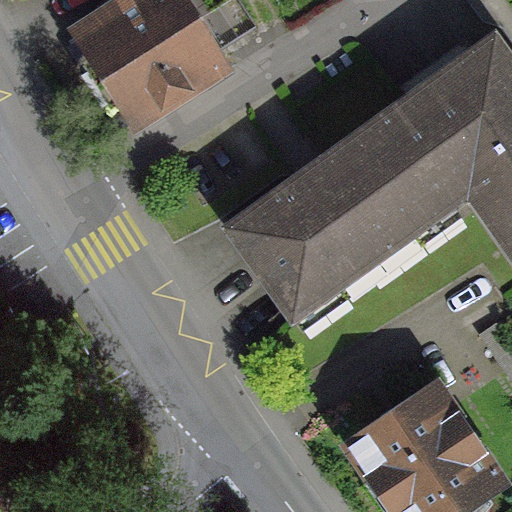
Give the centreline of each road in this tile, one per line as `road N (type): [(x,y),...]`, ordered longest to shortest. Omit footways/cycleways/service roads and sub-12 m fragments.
road 1 (residential): [(81,209),(388,0)]
road 2 (residential): [(81,209),(243,460)]
road 3 (residential): [(0,84),(81,209)]
